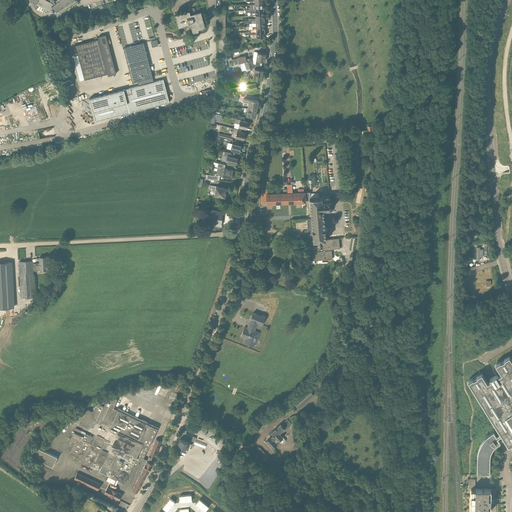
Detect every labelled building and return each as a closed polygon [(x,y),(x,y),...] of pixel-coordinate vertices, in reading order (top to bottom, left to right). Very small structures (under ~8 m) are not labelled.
[(31,0),(34,2),(36,3),(36,4),(49,9),(52,4),(57,11),(59,14),(71,5),(72,6),(78,3),(76,0),(31,0)] [(193,33),(194,33),(199,31),(198,30),(205,28),(201,11),(195,13),(195,11),(192,12),(192,14),(190,14),(189,11),(175,15),(178,28),(189,25),(189,23),(190,22),(193,33)] [(107,73),(98,39),(75,45),(76,45),(84,79),(84,80),(107,74),(107,73)] [(137,45),(123,48),(123,49),(124,49),(133,82),(132,82),(132,83),(138,81),(139,86),(90,99),(90,98),(89,98),(95,121),(96,121),(129,112),(129,113),(130,112),(169,102),(163,79),(163,80),(151,83),(150,78),(152,77),(143,43),(144,43),(143,43),(141,44),(141,43),(136,44),(137,45)] [(254,68),(255,67),(260,66),(260,63),(260,61),(264,62),(266,54),(257,52),(255,64),(253,65),(254,68)] [(254,68),(253,65),(251,57),(246,59),(247,61),(240,63),(242,71),(254,68)] [(251,78),(250,81),(254,82),(254,79),(261,80),(263,70),(254,68),(253,79),(251,78)] [(245,85),(247,91),(257,88),(256,82),(245,85)] [(247,109),(257,110),(258,101),(244,98),(243,104),(248,105),(247,109)] [(245,112),(245,115),(255,116),(257,110),(247,109),(244,108),(244,111),(245,112)] [(214,113),(213,113),(211,123),(214,123),(215,119),(221,120),(222,115),(219,114),(214,113)] [(239,124),(238,127),(246,129),(248,122),(244,121),(244,120),(238,119),(236,119),(235,123),(239,124)] [(232,141),(233,138),(244,140),(245,133),(240,132),(241,130),(233,128),(231,136),(219,133),(218,137),(220,137),(232,141)] [(228,142),(226,149),(239,152),(239,151),(240,152),(241,148),(240,148),(241,145),(240,145),(240,146),(228,142)] [(227,156),(226,162),(236,164),(238,158),(230,156),(230,153),(223,151),(222,155),(227,156)] [(219,180),(220,176),(231,178),(233,171),(224,169),(225,165),(218,163),(217,167),(215,176),(206,175),(206,179),(219,180)] [(215,191),(214,195),(225,197),(226,188),(209,185),(209,189),(212,189),(211,190),(215,191)] [(287,189),(288,193),(288,203),(305,202),(305,201),(305,192),(292,193),(292,186),(287,186),(287,189)] [(308,228),(309,228),(309,234),(313,234),(313,240),(318,240),(318,247),(308,248),(308,247),(307,248),(308,261),(309,261),(309,260),(332,258),(332,259),(332,258),(331,250),(330,250),(330,249),(339,248),(340,248),(339,238),(326,239),(323,209),(327,208),(327,209),(327,208),(331,208),(332,209),(332,208),(334,206),(335,205),(334,205),(333,202),(334,202),(334,201),(333,202),(331,200),(331,199),(330,200),(330,196),(310,198),(310,192),(305,192),(305,201),(310,201),(311,218),(307,218),(308,228)] [(267,204),(288,203),(288,193),(266,194),(267,204)] [(220,226),(222,214),(218,213),(218,214),(215,214),(215,211),(208,209),(206,220),(212,221),(212,225),(220,226)] [(484,249),(475,249),(474,261),(482,262),(484,249)] [(48,270),(48,262),(47,257),(39,257),(40,263),(33,263),(32,261),(19,262),(21,298),(34,298),(33,271),(48,270)] [(12,262),(0,263),(0,308),(14,307),(12,262)] [(244,343),(254,347),(260,333),(255,331),(258,324),(262,326),(266,316),(261,314),(260,316),(253,313),(250,320),(250,321),(247,328),(245,327),(241,337),(245,339),(244,343)] [(147,460),(143,458),(158,428),(114,408),(117,401),(115,396),(107,399),(104,406),(98,403),(96,404),(92,411),(88,409),(85,411),(79,424),(89,428),(88,430),(97,434),(95,437),(81,431),(80,433),(84,435),(84,436),(74,432),(70,441),(74,443),(70,453),(80,458),(79,462),(89,467),(91,463),(95,465),(96,462),(99,464),(98,468),(100,469),(99,471),(105,474),(116,480),(117,478),(125,482),(128,476),(132,478),(134,474),(136,475),(139,469),(142,470),(132,490),(137,493),(148,473),(153,462),(161,441),(156,439),(147,460)] [(273,436),(272,437),(271,438),(271,437),(265,442),(273,450),(278,445),(275,441),(277,439),(279,441),(281,443),(282,444),(283,444),(283,443),(284,443),(285,442),(285,441),(285,440),(285,439),(283,437),(281,435),(292,424),(287,419),(282,424),(281,423),(271,433),(273,436)] [(320,423),(323,430),(331,426),(328,420),(320,423)] [(190,447),(192,448),(196,438),(184,433),(186,430),(183,430),(177,445),(189,450),(190,447)] [(31,456),(53,466),(57,457),(36,447),(31,456)] [(271,465),(272,464),(274,462),(260,448),(254,453),(265,465),(268,462),(271,465)] [(74,479),(98,490),(101,484),(77,473),(74,479)] [(468,489),(471,489),(470,511),(490,511),(490,503),(492,503),(492,498),(490,498),(491,489),(475,489),(475,479),(469,479),(468,489)] [(104,493),(119,500),(122,494),(107,487),(104,493)] [(170,498),(163,507),(167,511),(175,501),(170,498)] [(204,502),(200,499),(196,503),(200,507),(204,502)] [(209,506),(204,502),(200,507),(205,511),(209,506)]
